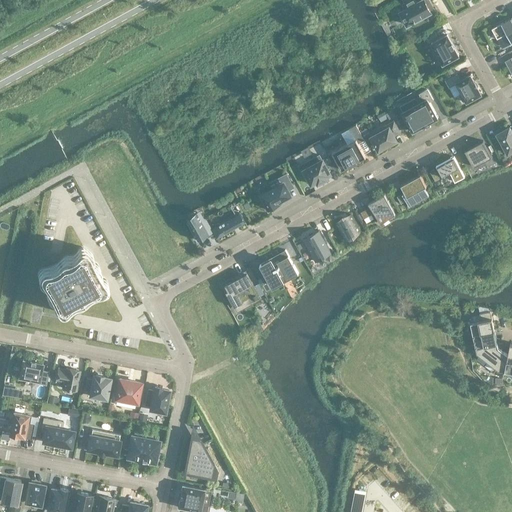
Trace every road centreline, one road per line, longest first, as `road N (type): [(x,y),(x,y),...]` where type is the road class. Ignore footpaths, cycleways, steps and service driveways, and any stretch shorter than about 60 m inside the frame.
road 1 (residential): [(181,370),(184,355),(161,305),(171,292),(506,110)]
road 2 (residential): [(181,370),(0,332)]
road 3 (secondary): [(0,84),(154,0)]
road 4 (residential): [(0,453),(165,486)]
road 5 (residential): [(506,110),(465,30),(504,0)]
